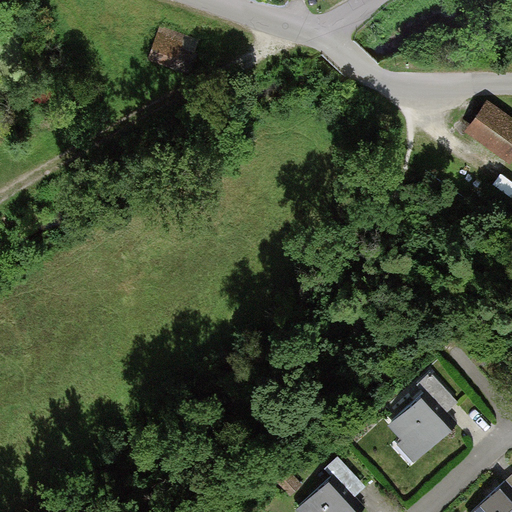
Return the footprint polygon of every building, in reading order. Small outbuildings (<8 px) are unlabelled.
[(155,32),(146,60),(184,72),(192,43),(155,32)] [(511,113),(489,96),(466,128),(508,158),(511,152),(511,113)] [(460,397),(430,365),(415,379),(421,386),(386,419),(402,436),(397,440),(414,458),(455,421),(445,411),(460,397)] [(362,481),(335,451),(322,463),(329,471),(294,503),(302,511),(355,511),(362,506),(350,492),(362,481)] [(511,511),(511,471),(469,510),(471,511),(511,511)]
